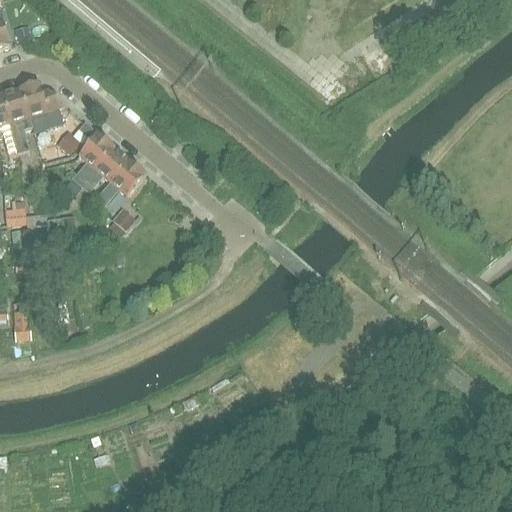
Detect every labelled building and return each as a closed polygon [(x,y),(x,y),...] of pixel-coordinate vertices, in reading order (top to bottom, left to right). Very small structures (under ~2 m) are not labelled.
[(0,53),(10,51),(1,23),(0,23),(0,53)] [(43,97),(40,88),(20,94),(29,122),(65,111),(47,96),(43,97)] [(23,134),(32,131),(29,122),(20,94),(1,100),(18,158),(29,154),(23,134)] [(0,99),(0,140),(2,140),(8,161),(18,158),(1,100),(0,99)] [(86,142),(93,134),(85,127),(78,135),(86,142)] [(72,184),(81,191),(113,152),(97,138),(78,161),(86,167),(72,184)] [(71,145),(44,153),(49,167),(75,160),(71,145)] [(133,169),(113,152),(81,191),(89,198),(102,182),(109,187),(95,204),(99,208),(133,169)] [(200,153),(196,158),(202,162),(205,157),(200,153)] [(145,179),(133,169),(99,208),(104,212),(118,195),(126,201),(145,179)] [(128,236),(140,220),(129,211),(116,227),(128,236)] [(28,212),(12,213),(13,231),(29,230),(28,212)] [(64,237),(76,235),(75,220),(63,222),(64,237)] [(15,316),(17,344),(32,343),(30,315),(15,316)]
